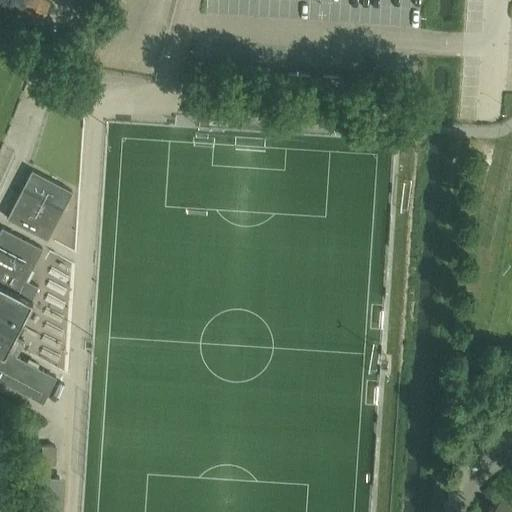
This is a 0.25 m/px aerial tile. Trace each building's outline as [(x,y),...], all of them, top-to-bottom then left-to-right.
[(5,0),(4,3),(30,18),(29,20),(38,25),(51,1),(48,0),(5,0)] [(192,72),(179,71),(178,79),(191,80),(192,72)] [(288,84),(310,85),(310,75),(288,74),(288,84)] [(338,76),(322,76),(321,86),(338,87),(338,76)] [(72,190),(32,170),(31,171),(32,171),(23,188),(22,188),(22,189),(23,189),(8,217),(7,216),(7,217),(47,238),(47,237),(61,209),(62,209),(62,208),(71,191),(72,190)] [(0,379),(43,401),(56,376),(16,355),(24,340),(13,334),(38,286),(25,279),(41,248),(42,247),(2,227),(1,228),(2,228),(0,231),(0,379)] [(42,463),(55,463),(55,446),(42,446),(42,463)] [(35,475),(32,511),(60,511),(63,477),(45,476),(35,475)] [(511,511),(511,506),(503,498),(489,511),(511,511)]
